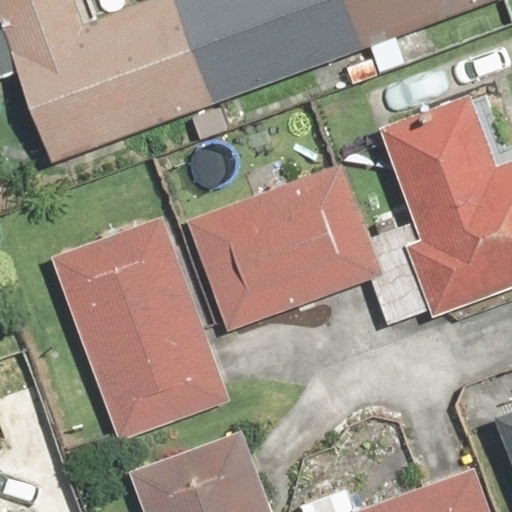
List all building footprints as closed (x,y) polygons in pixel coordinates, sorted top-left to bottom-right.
[(0,0),(0,27),(49,162),(495,0),(144,0),(78,24),(69,0),(0,0)] [(469,92),(376,125),(417,237),(399,244),(425,316),(511,284),(511,156),(495,163),(469,92)] [(340,162),(182,217),(222,330),(380,274),(340,162)] [(160,215),(46,255),(113,442),(226,402),(160,215)] [(511,406),(490,415),(511,470),(511,406)] [(269,511),(238,428),(126,468),(142,511),(269,511)] [(487,511),(472,467),(348,511),(487,511)]
